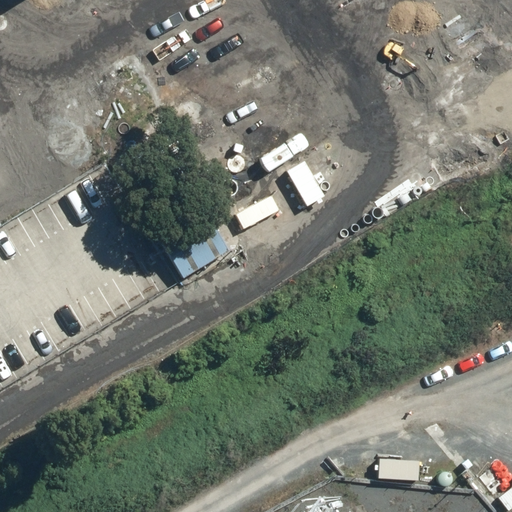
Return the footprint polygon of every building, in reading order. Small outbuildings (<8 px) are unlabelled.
[(21,10),(3,22),(16,42),(34,29),(21,10)] [(54,72),(0,101),(0,115),(37,182),(96,149),(54,72)] [(200,209),(151,240),(179,285),(228,253),(200,209)] [(140,305),(118,271),(100,282),(122,316),(140,305)] [(95,333),(72,296),(55,306),(78,343),(95,333)] [(72,345),(50,315),(32,328),(53,359),(72,345)] [(511,494),(511,491),(494,466),(475,480),(494,507),(511,494)]
